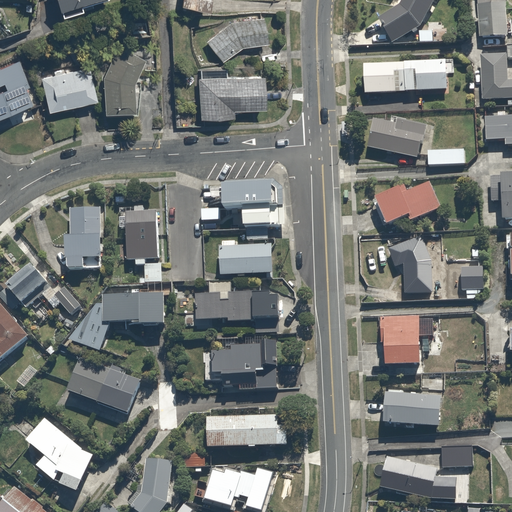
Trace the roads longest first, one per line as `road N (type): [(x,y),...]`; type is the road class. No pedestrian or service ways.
road 1 (tertiary): [(325,511),(306,148)]
road 2 (residential): [(306,148),(71,168),(4,190)]
road 3 (tertiary): [(306,148),(311,0)]
